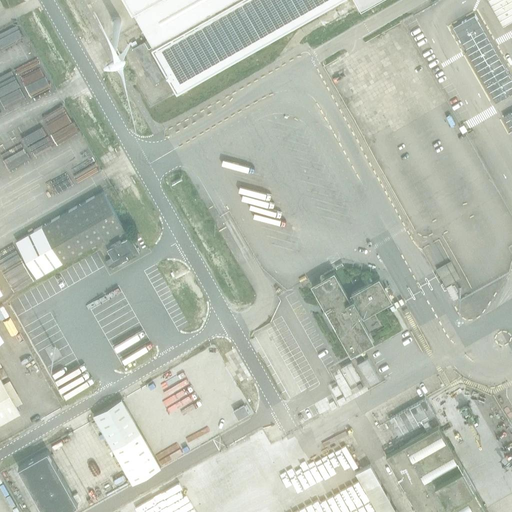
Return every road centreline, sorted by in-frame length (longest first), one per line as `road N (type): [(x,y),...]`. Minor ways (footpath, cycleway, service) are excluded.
road 1 (unclassified): [(229,322),(47,0)]
road 2 (unclassified): [(0,454),(229,322)]
road 3 (unknown): [(511,180),(439,31),(444,12),(463,0)]
road 4 (unclassified): [(291,428),(229,322)]
